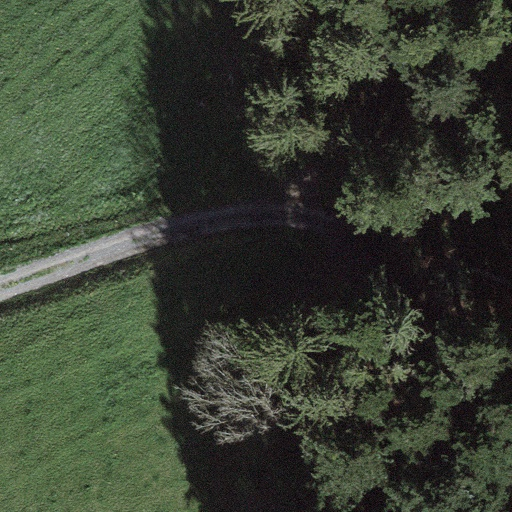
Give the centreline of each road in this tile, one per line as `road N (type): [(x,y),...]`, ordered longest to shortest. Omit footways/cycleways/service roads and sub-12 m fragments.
road 1 (track): [(195,221),(262,210),(315,214),(366,243),(437,342),(511,419)]
road 2 (track): [(195,221),(0,281)]
